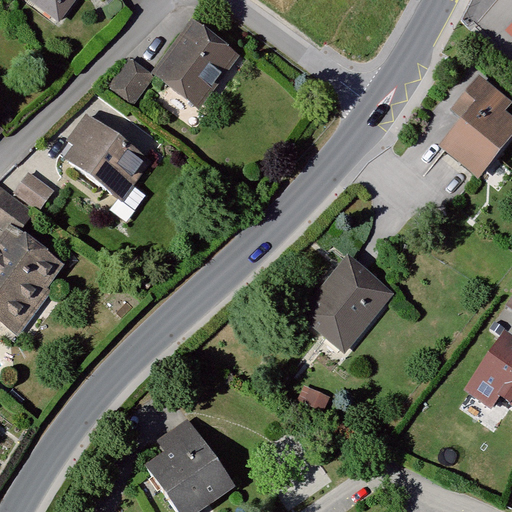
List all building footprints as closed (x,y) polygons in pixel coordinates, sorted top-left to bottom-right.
[(42,0),(74,23),(91,0),(42,0)] [(245,48),(197,14),(159,68),(207,102),(245,48)] [(511,106),(511,91),(481,69),(456,103),(467,112),(445,142),(486,172),(511,135),(511,108),(511,106)] [(155,155),(89,111),(70,139),(77,143),(69,155),(128,195),(155,155)] [(44,210),(60,188),(32,169),(17,190),(44,210)] [(5,184),(0,189),(0,207),(24,228),(38,211),(5,184)] [(0,311),(29,332),(73,269),(30,239),(0,282),(0,311)] [(397,289),(351,250),(303,308),(350,347),(397,289)] [(511,331),(508,328),(466,382),(493,403),(504,386),(511,390),(511,331)] [(207,511),(236,492),(186,422),(159,440),(169,454),(147,470),(176,511),(207,511)]
